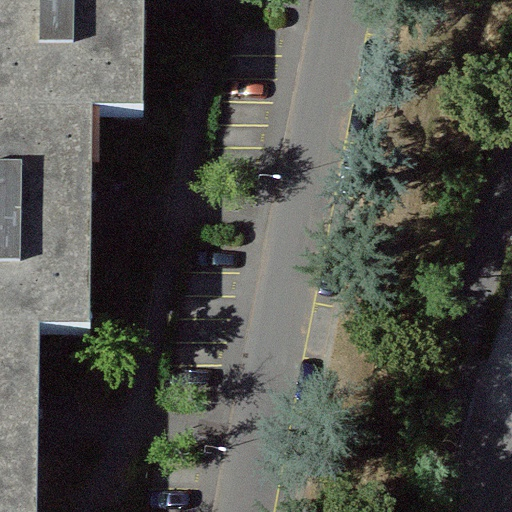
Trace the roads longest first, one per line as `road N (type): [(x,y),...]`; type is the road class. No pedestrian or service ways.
road 1 (residential): [(339,0),(245,511)]
road 2 (residential): [(511,175),(470,307),(456,391),(459,410),(511,467)]
